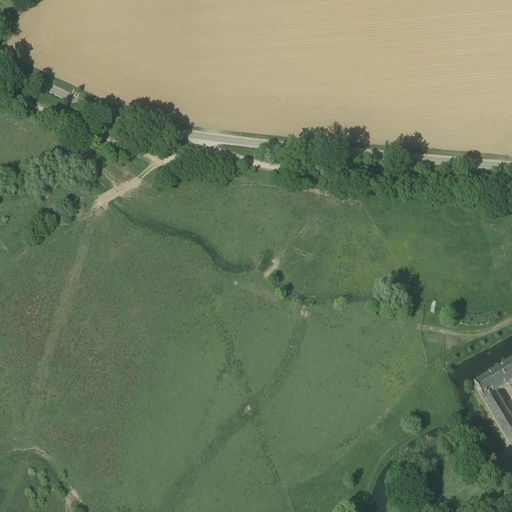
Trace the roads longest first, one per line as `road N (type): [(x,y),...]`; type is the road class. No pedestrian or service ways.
road 1 (track): [(511,192),(303,172),(197,147),(172,160),(145,158),(0,88)]
road 2 (unclassified): [(511,166),(177,135),(139,127),(0,65)]
